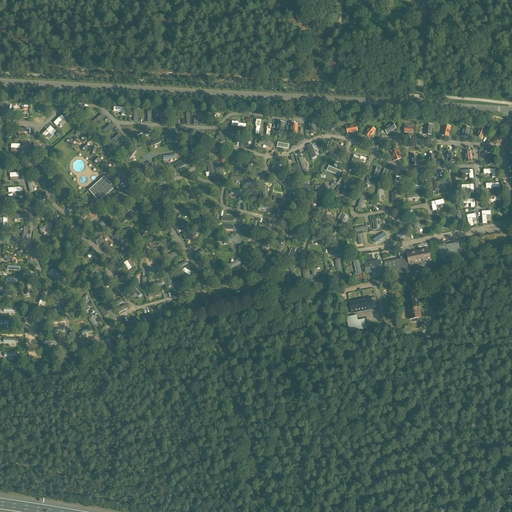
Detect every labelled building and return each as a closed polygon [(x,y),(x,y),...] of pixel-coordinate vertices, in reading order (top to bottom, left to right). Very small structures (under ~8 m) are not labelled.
[(290,60),(290,68),(302,68),(303,61),(290,60)] [(114,106),(114,111),(118,111),(120,112),(120,111),(122,112),(121,115),(125,116),(126,107),(114,106)] [(102,114),(93,122),(96,125),(104,117),(102,114)] [(62,115),(54,123),(57,126),(60,123),(60,122),(64,118),(62,115)] [(307,131),(314,131),(315,126),(314,126),(314,124),(315,124),(315,121),(308,120),(307,131)] [(275,131),(283,133),(284,127),(283,127),(283,125),(284,125),(284,122),(277,121),(275,131)] [(333,129),(336,129),(334,121),(324,124),(326,131),(331,130),(331,129),(333,129)] [(392,122),(383,128),(388,134),(392,131),(393,130),(394,130),(396,129),(392,122)] [(290,133),(297,134),(297,128),(297,126),(297,127),(298,124),(290,123),(290,133)] [(111,124),(102,132),(105,135),(113,127),(111,124)] [(356,124),(346,126),(347,134),(353,133),(353,132),(355,132),(358,132),(356,124)] [(424,129),(424,134),(431,135),(432,125),(425,124),(424,127),(425,127),(425,129),(424,129)] [(413,136),(413,127),(409,127),(409,125),(405,125),(404,133),(407,133),(407,135),(413,136)] [(448,137),(451,127),(443,125),(443,128),(443,130),(442,130),(441,135),(448,137)] [(50,126),(41,135),(44,138),(49,133),(50,133),(52,132),(51,132),(53,129),(50,126)] [(370,126),(364,134),(370,139),(373,134),(374,132),(374,133),(376,131),(370,126)] [(467,138),(470,128),(463,126),(462,129),(463,129),(462,131),(460,136),(467,138)] [(17,131),(18,131),(18,135),(27,136),(27,128),(19,127),(18,130),(17,130),(17,131)] [(479,127),(475,136),(482,139),(484,134),(484,132),(485,133),(486,130),(479,127)] [(119,133),(111,141),(114,144),(122,136),(119,133)] [(10,144),(11,144),(11,148),(20,149),(20,141),(12,140),(11,143),(10,143),(10,144)] [(127,142),(119,150),(122,153),(130,145),(127,142)] [(336,144),(334,147),(343,153),(345,150),(341,147),(336,144)] [(397,149),(390,151),(394,161),(401,159),(400,156),(399,156),(398,154),(399,154),(397,149)] [(453,155),(451,150),(444,153),(448,162),(455,160),(453,157),(452,155),(453,155)] [(465,163),(472,162),(472,159),(471,159),(471,157),(472,157),(471,151),(464,152),(465,163)] [(495,162),(491,153),(484,156),(486,161),(487,160),(487,162),(488,165),(495,162)] [(352,158),(351,160),(354,161),(354,159),(359,160),(365,162),(366,158),(363,157),(363,156),(361,156),(353,154),(352,158)] [(417,155),(410,155),(411,166),(418,165),(418,162),(417,162),(417,160),(418,160),(417,155)] [(427,155),(428,166),(436,165),(435,162),(434,160),(435,160),(435,155),(427,155)] [(384,169),(380,180),(384,181),(386,176),(388,171),(384,169)] [(470,179),(474,179),(474,169),(461,170),(461,174),(465,174),(467,174),(469,174),(470,179)] [(496,169),(483,169),(484,173),(488,173),(488,174),(490,174),(490,173),(492,173),(492,178),(497,178),(496,169)] [(104,176),(89,190),(94,196),(93,197),(98,202),(103,198),(108,203),(119,193),(104,176)] [(474,184),(461,185),(461,189),(466,189),(468,189),(468,188),(470,188),(470,193),(474,193),(474,184)] [(443,199),(431,202),(432,211),(437,210),(436,205),(438,205),(440,205),(440,204),(444,203),(443,199)] [(471,199),(462,199),(463,204),(467,203),(467,204),(469,204),(469,203),(470,203),(471,208),(475,207),(475,199),(471,199)] [(491,211),(482,211),(482,223),(486,223),(486,219),(486,217),(486,215),(491,215),(491,211)] [(475,213),(466,215),(468,226),(473,226),(472,222),(473,222),(472,220),(472,218),(476,218),(475,213)] [(511,244),(511,237),(499,238),(500,247),(503,247),(503,246),(511,244)] [(480,253),(488,252),(486,240),(478,241),(478,244),(479,244),(480,253)] [(443,265),(454,263),(452,255),(461,253),(458,242),(439,246),(442,257),(441,257),(443,265)] [(384,261),(386,274),(386,276),(413,271),(433,267),(431,259),(429,248),(406,252),(407,257),(384,261)] [(130,259),(123,263),(128,271),(130,269),(131,269),(132,268),(135,266),(130,259)] [(379,260),(366,263),(367,272),(381,269),(379,260)] [(42,292),(37,303),(41,305),(45,294),(42,292)] [(416,292),(404,295),(407,306),(414,305),(413,303),(418,302),(416,292)] [(371,297),(349,301),(351,312),(373,308),(371,297)] [(414,305),(407,306),(410,319),(413,319),(414,322),(418,321),(417,318),(421,317),(418,302),(413,303),(414,305)] [(56,307),(45,312),(46,316),(57,311),(56,307)] [(357,314),(347,316),(346,316),(349,334),(354,333),(354,330),(367,328),(365,318),(357,319),(357,314)] [(410,324),(404,325),(404,328),(400,329),(402,334),(407,333),(407,335),(410,335),(410,333),(411,332),(410,324)]
